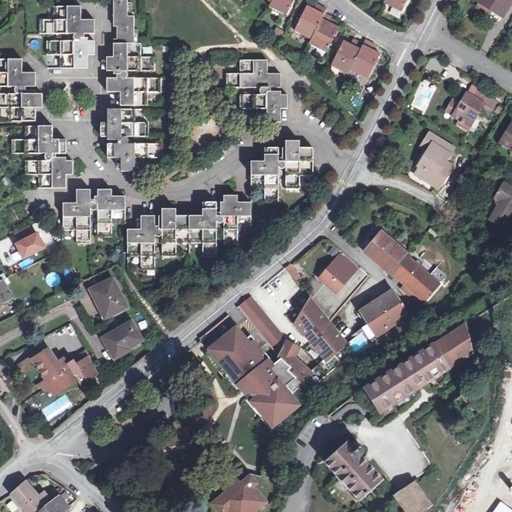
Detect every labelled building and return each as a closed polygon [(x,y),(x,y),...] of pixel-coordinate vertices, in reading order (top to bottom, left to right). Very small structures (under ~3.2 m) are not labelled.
[(114,40),(114,43),(135,44),(134,30),(134,17),(128,16),(128,0),(114,0),(114,27),(120,27),(120,40),(114,40)] [(266,0),(272,3),(269,7),(287,16),(294,0),(266,0)] [(385,0),(384,3),(402,12),(407,0),(385,0)] [(503,17),(511,1),(511,0),(479,0),(479,1),(480,2),(480,4),(480,6),(481,7),(483,8),(492,10),(503,17)] [(307,6),(295,31),(312,40),(310,44),(327,53),(339,27),(330,22),(332,18),(325,14),(327,9),(319,6),(317,11),(307,6)] [(54,7),(54,20),(40,20),(40,34),(95,33),(95,20),(81,20),(81,7),(54,7)] [(366,40),(364,45),(356,41),(354,45),(344,41),(332,66),(349,75),(351,70),(368,79),(381,53),(372,49),(374,44),(366,40)] [(47,42),(47,55),(60,55),(60,68),(88,68),(88,55),(95,55),(95,42),(47,42)] [(135,44),(114,43),(114,57),(108,57),(108,70),(155,71),(155,58),(141,58),(141,44),(139,44),(135,44)] [(428,58),(424,67),(434,73),(440,62),(432,58),(428,58)] [(0,86),(37,86),(36,73),(23,73),(22,59),(0,59),(0,86)] [(227,74),(227,88),(281,88),(281,74),(267,74),(267,61),(240,60),(240,74),(227,74)] [(107,78),(108,92),(121,92),(121,106),(149,105),(149,92),(162,92),(162,79),(107,78)] [(470,95),(474,97),(479,90),(474,88),(470,95)] [(452,116),(460,120),(471,126),(480,112),(487,116),(497,101),(479,90),(474,97),(470,95),(467,93),(459,105),(452,116)] [(0,93),(0,107),(9,107),(9,121),(36,121),(36,108),(43,107),(43,94),(0,93)] [(240,95),(240,108),(254,109),(254,122),(281,122),(281,108),(288,108),(288,95),(240,95)] [(445,111),(452,116),(459,105),(452,100),(445,111)] [(102,123),(101,137),(149,137),(149,123),(136,123),(135,110),(108,110),(108,123),(102,123)] [(471,126),(460,120),(456,125),(468,132),(471,126)] [(511,124),(501,143),(511,149),(511,124)] [(53,126),(26,126),(25,140),(13,140),(12,153),(67,154),(67,140),(53,140),(53,126)] [(440,187),(452,169),(445,164),(446,161),(455,148),(430,133),(422,146),(429,150),(419,167),(426,171),(421,179),(432,185),(433,183),(440,187)] [(286,141),(286,188),(300,188),(300,175),(313,175),(313,149),(300,148),(300,141),(286,141)] [(115,144),(115,158),(121,158),(122,171),(149,171),(149,158),(162,158),(162,144),(127,144),(125,144),(115,144)] [(252,161),(252,188),(265,188),(265,202),(279,202),(279,148),(266,148),(265,161),(252,161)] [(39,175),(39,188),(66,188),(66,175),(73,175),(73,161),(25,161),(25,175),(39,175)] [(426,171),(419,167),(414,175),(421,179),(426,171)] [(491,219),(504,227),(511,214),(511,187),(492,176),(485,188),(495,194),(498,208),(491,219)] [(77,244),(91,243),(91,190),(77,190),(77,203),(64,203),(64,231),(77,231),(77,244)] [(99,190),(99,237),(112,237),(112,223),(126,223),(126,196),(112,196),(112,190),(99,190)] [(251,230),(251,222),(251,202),(238,202),(238,195),(224,196),(224,243),(238,243),(238,230),(251,230)] [(190,216),(190,243),(203,243),(203,256),(217,256),(217,202),(203,202),(203,216),(190,216)] [(176,243),(190,243),(190,216),(177,216),(176,209),(162,209),(163,256),(176,256),(176,243)] [(128,229),(128,256),(142,256),(142,270),(155,270),(155,216),(142,216),(142,229),(128,229)] [(20,242),(34,235),(29,226),(15,233),(20,242)] [(18,244),(24,257),(45,247),(39,233),(34,235),(20,242),(18,244)] [(366,252),(384,268),(400,250),(383,236),(376,244),(370,239),(362,249),(366,252)] [(408,257),(400,250),(384,268),(392,275),(408,257)] [(331,273),(324,281),(337,293),(351,277),(347,274),(354,266),(341,255),(328,271),(331,273)] [(419,267),(409,258),(394,276),(404,285),(424,302),(447,276),(445,274),(437,267),(434,270),(429,276),(419,267)] [(424,261),(419,267),(429,276),(434,270),(424,261)] [(291,264),(286,268),(295,279),(300,275),(291,264)] [(347,274),(351,277),(357,269),(354,266),(347,274)] [(321,278),(324,281),(331,273),(328,271),(321,278)] [(90,290),(95,299),(99,297),(108,316),(128,307),(113,278),(90,290)] [(0,303),(13,296),(3,279),(0,280),(0,303)] [(424,302),(404,285),(401,289),(421,306),(424,302)] [(369,323),(378,336),(389,328),(399,322),(410,316),(393,290),(361,311),(369,323)] [(99,297),(95,299),(105,318),(108,316),(99,297)] [(252,297),(239,307),(271,347),(284,337),(252,297)] [(296,323),(327,362),(347,345),(330,322),(323,313),(317,306),(312,299),(311,298),(296,323)] [(102,338),(107,345),(111,343),(118,356),(131,349),(130,347),(143,339),(132,321),(102,338)] [(378,336),(369,323),(359,329),(365,335),(370,338),(376,338),(378,336)] [(433,345),(449,369),(473,354),(467,323),(433,345)] [(237,328),(214,347),(223,358),(228,364),(238,376),(247,387),(261,404),(267,412),(277,424),(300,404),(292,395),(305,384),(304,382),(291,370),(293,368),(282,358),(270,368),(237,328)] [(296,346),(287,341),(280,356),(282,358),(293,368),(291,370),(304,382),(312,373),(294,356),(296,354),(293,352),(296,346)] [(111,343),(107,345),(114,359),(118,356),(111,343)] [(433,345),(368,387),(384,411),(449,369),(433,345)] [(223,358),(214,347),(210,350),(219,362),(223,358)] [(95,369),(97,368),(87,350),(67,362),(64,356),(58,360),(50,348),(44,351),(42,348),(32,355),(34,357),(18,368),(17,369),(39,405),(78,380),(82,387),(88,383),(88,382),(92,379),(99,375),(95,369)] [(16,365),(18,368),(34,357),(32,355),(16,365)] [(238,376),(228,364),(224,368),(234,379),(238,376)] [(261,404),(247,387),(243,390),(257,407),(261,404)] [(460,397),(456,400),(459,415),(478,417),(480,402),(474,398),(473,397),(468,396),(460,397)] [(273,427),(277,424),(267,412),(263,415),(273,427)] [(354,444),(349,440),(326,462),(338,475),(337,477),(347,488),(348,487),(361,501),(385,480),(363,455),(364,454),(364,448),(361,444),(354,444)] [(131,447),(133,451),(141,446),(139,442),(131,447)] [(228,492),(217,501),(226,511),(227,511),(228,511),(233,507),(236,511),(252,511),(270,498),(267,493),(271,480),(276,466),(266,463),(262,476),(251,473),(248,470),(225,490),(228,492)] [(11,494),(26,511),(39,511),(46,506),(52,501),(45,492),(40,496),(27,481),(11,494)] [(407,511),(421,511),(432,505),(416,482),(396,496),(407,511)] [(52,501),(46,506),(51,511),(63,511),(69,508),(59,496),(52,501)] [(511,511),(511,509),(498,500),(490,511),(511,511)] [(16,511),(22,508),(17,501),(9,506),(12,511),(16,511)] [(226,511),(217,501),(212,505),(217,511),(226,511)]
